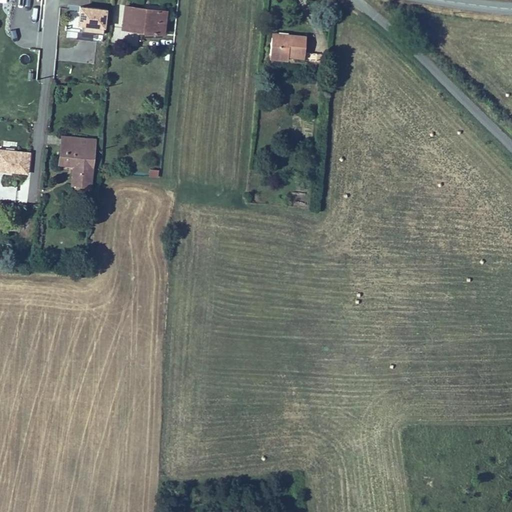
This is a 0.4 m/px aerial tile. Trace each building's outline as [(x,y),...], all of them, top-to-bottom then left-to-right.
[(104,41),(106,10),(71,7),(69,39),(104,41)] [(122,12),(120,34),(162,37),(164,12),(140,10),(140,14),(122,12)] [(287,55),(305,57),(307,34),(290,33),(289,38),(272,37),(270,54),(287,55)] [(71,185),(89,186),(94,138),(62,135),(59,162),(73,163),(71,185)] [(0,149),(0,173),(29,175),(30,151),(0,149)] [(158,177),(159,170),(149,169),(149,177),(158,177)]
